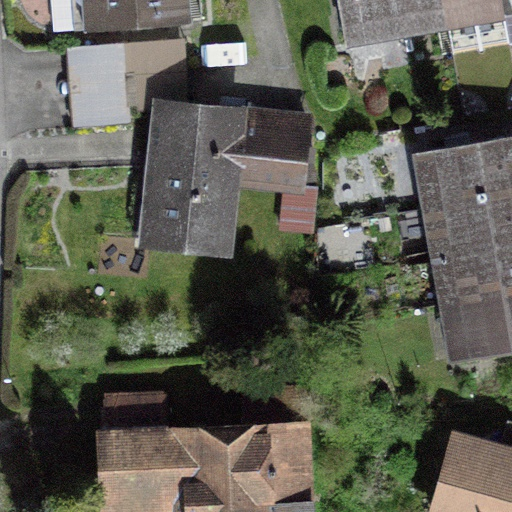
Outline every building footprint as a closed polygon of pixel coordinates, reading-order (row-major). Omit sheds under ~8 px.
[(186,0),(79,0),(81,24),(187,18),(186,0)] [(341,0),(299,0),(302,18),(344,11),(341,0)] [(400,18),(396,0),(341,0),(344,11),(347,27),(400,18)] [(396,0),(400,18),(443,10),(440,0),(396,0)] [(440,0),(443,10),(500,0),(440,0)] [(502,0),(500,0),(443,10),(448,40),(508,30),(502,0)] [(511,51),(508,30),(448,40),(452,65),(511,54),(511,51)] [(127,47),(69,51),(73,128),(132,124),(127,47)] [(511,54),(452,65),(456,88),(511,77),(511,54)] [(511,77),(456,88),(462,117),(511,108),(511,77)] [(318,122),(157,107),(143,254),(239,263),(245,197),(310,203),(318,122)] [(511,108),(462,117),(468,150),(511,142),(511,108)] [(435,206),(511,192),(511,142),(468,150),(426,157),(435,206)] [(511,192),(435,206),(444,255),(511,242),(511,192)] [(511,242),(444,255),(452,298),(511,287),(511,242)] [(511,287),(452,298),(464,366),(511,357),(511,287)] [(322,511),(320,426),(105,433),(107,511),(322,511)] [(511,511),(511,453),(460,440),(441,511),(511,511)]
